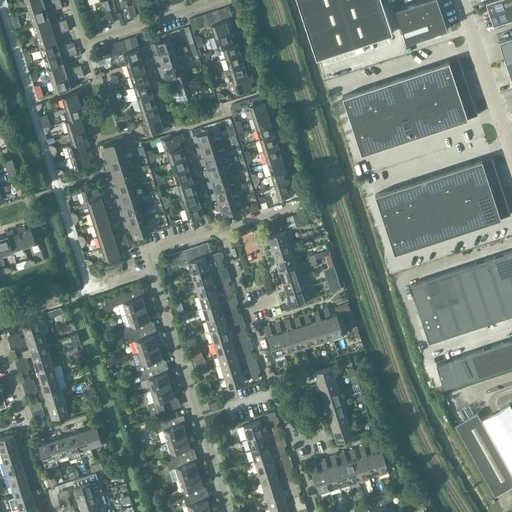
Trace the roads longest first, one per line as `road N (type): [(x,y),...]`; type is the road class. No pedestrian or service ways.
road 1 (residential): [(228,511),(150,270)]
road 2 (unclassified): [(511,158),(459,0)]
road 3 (residential): [(83,43),(205,0)]
